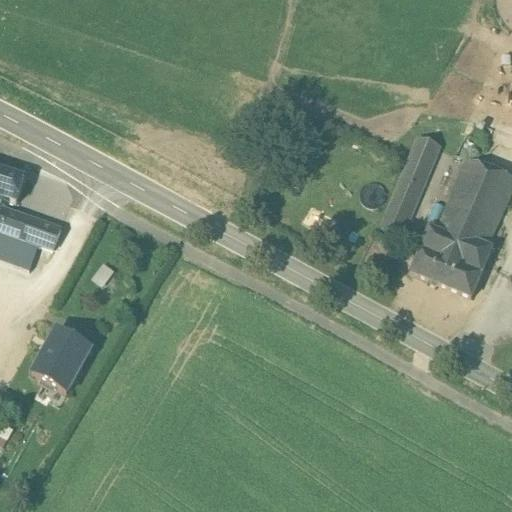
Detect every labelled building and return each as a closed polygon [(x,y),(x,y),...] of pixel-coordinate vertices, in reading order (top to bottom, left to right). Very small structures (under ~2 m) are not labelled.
[(418,143),(381,231),(423,246),(429,231),(408,224),(438,151),(418,143)] [(511,181),(466,163),(438,230),(486,250),(511,192),(511,181)] [(23,183),(0,175),(0,202),(9,205),(15,207),(23,183)] [(9,205),(0,202),(0,236),(39,251),(52,255),(61,233),(6,214),(9,205)] [(486,250),(438,230),(436,235),(429,231),(423,246),(410,277),(471,302),(492,252),(486,250)] [(39,251),(0,236),(0,261),(30,273),(39,251)] [(382,264),(373,258),(366,269),(376,275),(382,264)] [(92,282),(102,289),(113,273),(104,266),(92,282)] [(56,334),(52,342),(51,341),(39,364),(40,364),(31,379),(66,399),(91,354),(56,334)]
